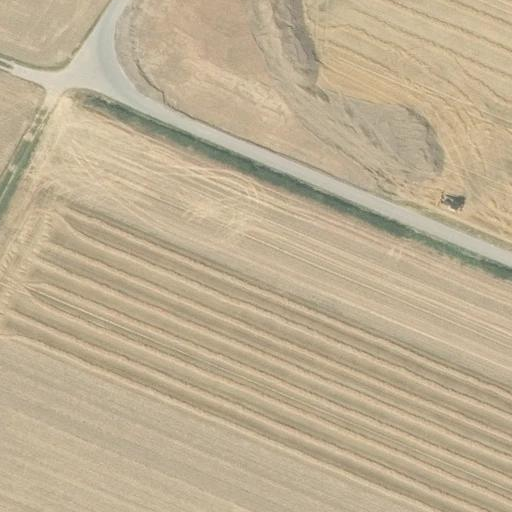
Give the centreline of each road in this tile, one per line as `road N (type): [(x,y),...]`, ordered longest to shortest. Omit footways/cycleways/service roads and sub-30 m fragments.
road 1 (track): [(511,269),(159,122),(124,83),(128,52),(155,0)]
road 2 (track): [(71,106),(0,237)]
road 3 (track): [(124,83),(71,106),(0,75)]
